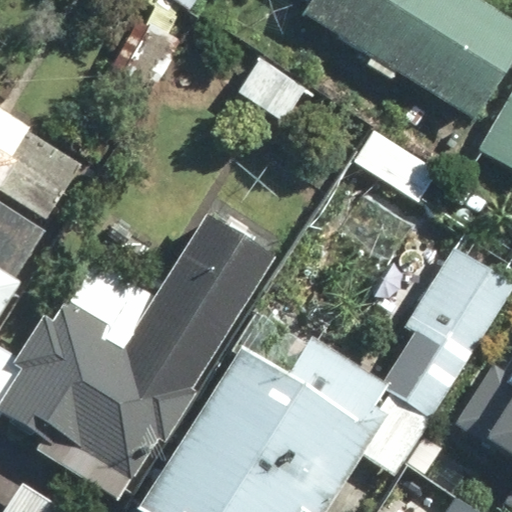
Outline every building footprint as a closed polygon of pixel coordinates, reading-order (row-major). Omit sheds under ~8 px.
[(164,0),(184,13),(192,0),(164,0)] [(305,0),(294,19),(466,123),(511,47),(511,38),(448,0),(305,0)] [(301,92),(253,61),(228,97),(276,129),(301,92)] [(511,86),(473,155),(511,176),(511,86)] [(0,307),(14,284),(5,279),(74,163),(0,119),(0,307)] [(138,305),(75,264),(0,382),(0,438),(105,505),(260,261),(193,218),(138,305)] [(444,260),(372,382),(296,338),(270,382),(225,355),(132,511),(320,511),(350,462),(389,484),(456,369),(501,293),(444,260)] [(511,511),(511,359),(503,375),(485,364),(443,436),(485,459),(511,474),(511,487),(499,510),(502,511),(511,511)] [(52,511),(13,486),(0,505),(0,511),(52,511)]
